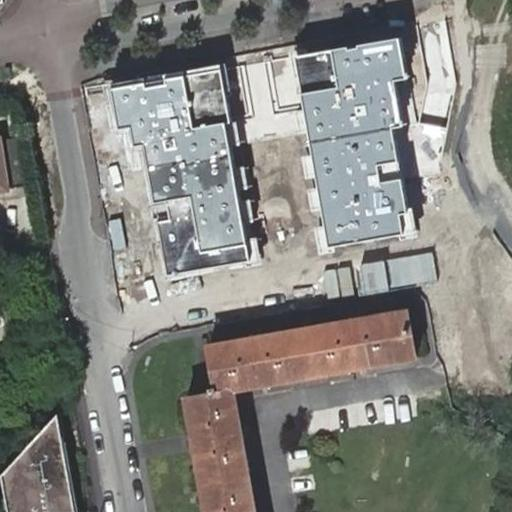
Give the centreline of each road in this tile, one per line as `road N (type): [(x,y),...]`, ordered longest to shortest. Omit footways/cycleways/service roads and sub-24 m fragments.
road 1 (residential): [(51,34),(128,511)]
road 2 (unknown): [(84,257),(311,219),(331,225),(360,285)]
road 3 (residential): [(51,34),(109,43),(323,0)]
road 4 (unknown): [(360,285),(98,335)]
